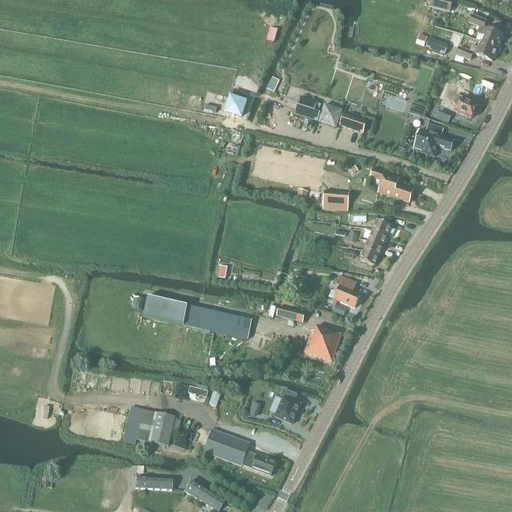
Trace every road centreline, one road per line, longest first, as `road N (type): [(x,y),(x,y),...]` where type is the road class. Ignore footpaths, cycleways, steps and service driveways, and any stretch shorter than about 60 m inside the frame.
road 1 (tertiary): [(275,511),(511,82)]
road 2 (track): [(457,185),(248,130),(0,86)]
road 3 (track): [(61,402),(53,389),(70,300),(59,282),(0,270)]
road 4 (track): [(326,511),(374,420),(407,388)]
